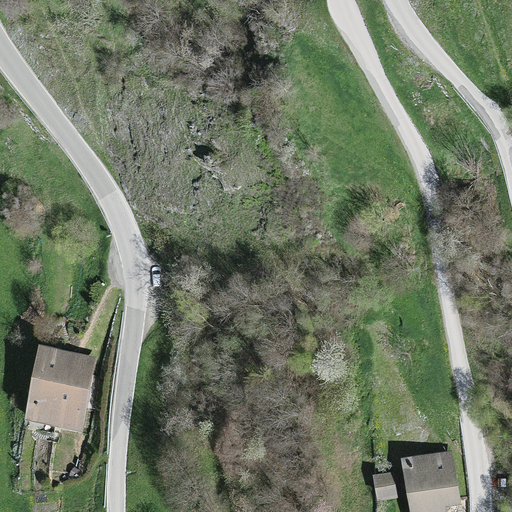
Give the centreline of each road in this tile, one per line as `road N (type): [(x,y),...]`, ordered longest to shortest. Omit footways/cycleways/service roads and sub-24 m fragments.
road 1 (unclassified): [(480,511),(427,172),(340,0)]
road 2 (unclassified): [(0,42),(71,136),(129,250),(135,292),(118,511)]
road 3 (unclassified): [(397,0),(480,104),(511,172)]
